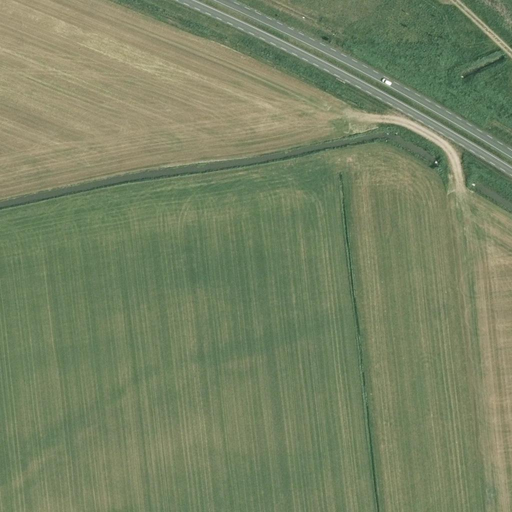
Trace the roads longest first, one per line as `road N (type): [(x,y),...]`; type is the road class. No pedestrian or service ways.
road 1 (primary): [(184,0),(372,89),(511,171)]
road 2 (primary): [(511,153),(220,0)]
